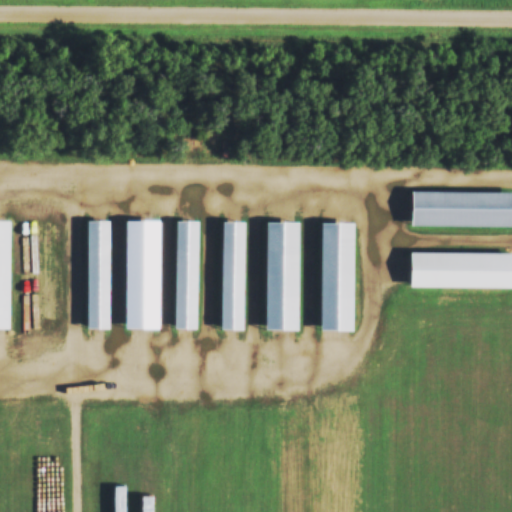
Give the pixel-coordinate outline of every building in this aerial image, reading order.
[(411,193),(511,195),(511,231),(410,229),(411,193)] [(102,330),(80,331),(80,226),(102,225),(102,330)] [(148,330),(126,330),(126,225),(148,225),(148,330)] [(239,330),(217,330),(216,225),(239,225),(239,330)] [(349,333),(317,333),(316,226),(348,226),(349,333)] [(196,332),(173,333),(173,228),(196,227),(196,332)] [(294,335),(262,335),(261,227),(293,227),(294,335)] [(408,256),(511,256),(511,292),(408,292),(408,256)]
